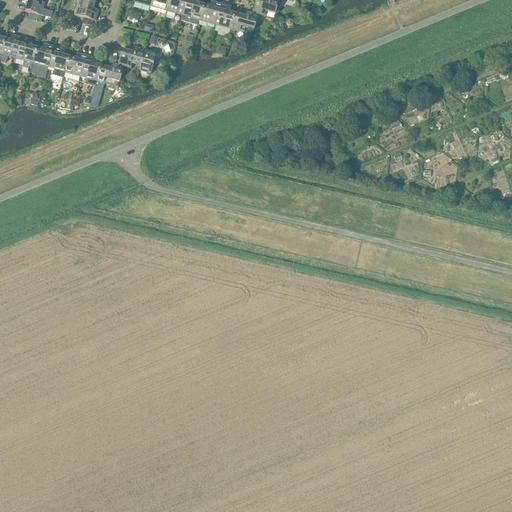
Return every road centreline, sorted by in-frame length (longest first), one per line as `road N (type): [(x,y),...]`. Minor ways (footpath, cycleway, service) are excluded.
road 1 (unclassified): [(0,198),(480,0)]
road 2 (unknown): [(394,8),(0,175)]
road 3 (track): [(354,170),(511,104)]
road 4 (residential): [(1,0),(8,20),(104,45),(116,0)]
